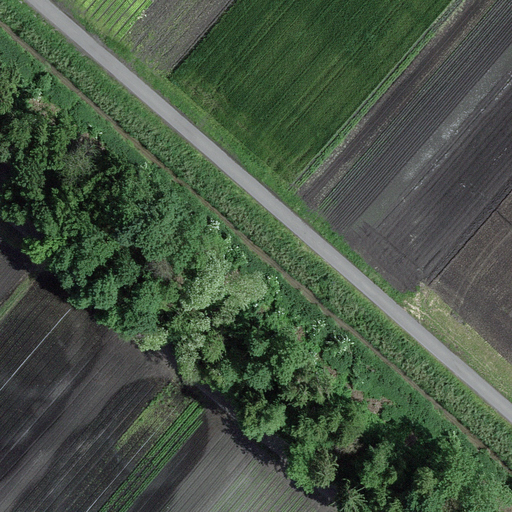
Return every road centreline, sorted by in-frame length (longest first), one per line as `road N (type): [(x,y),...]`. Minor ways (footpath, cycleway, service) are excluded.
road 1 (track): [(36,0),(511,415)]
road 2 (track): [(0,201),(355,511)]
